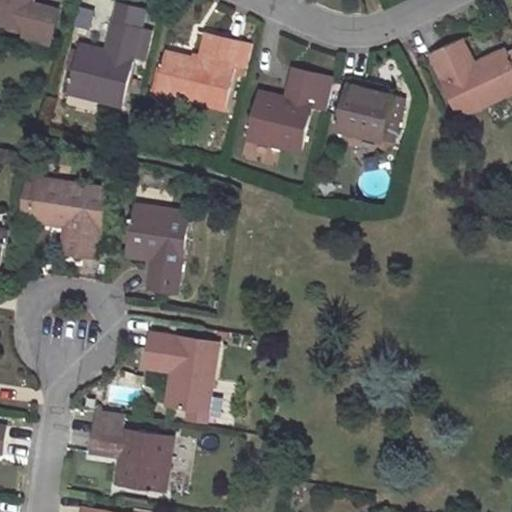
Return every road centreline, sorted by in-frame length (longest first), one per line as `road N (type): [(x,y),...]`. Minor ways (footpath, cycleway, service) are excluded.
road 1 (residential): [(58,400),(99,361),(113,310),(101,297),(49,290),(33,298),(26,336),(32,357)]
road 2 (residential): [(255,0),(333,37),(388,31),(448,0)]
